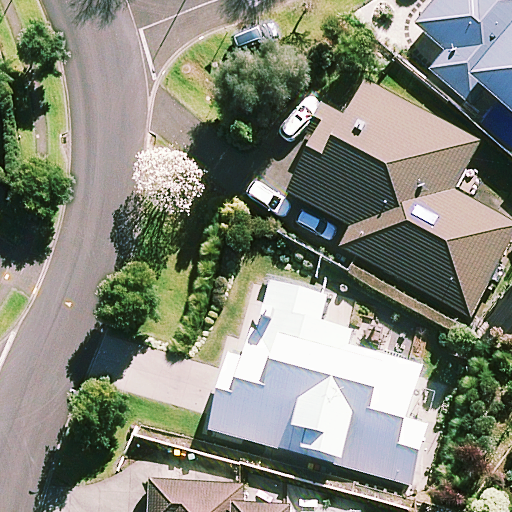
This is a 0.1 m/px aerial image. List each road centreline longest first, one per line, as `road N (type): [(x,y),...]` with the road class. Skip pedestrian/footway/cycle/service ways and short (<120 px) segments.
road 1 (residential): [(10,437),(86,279),(99,227),(108,105),(100,45)]
road 2 (residential): [(217,0),(100,45)]
